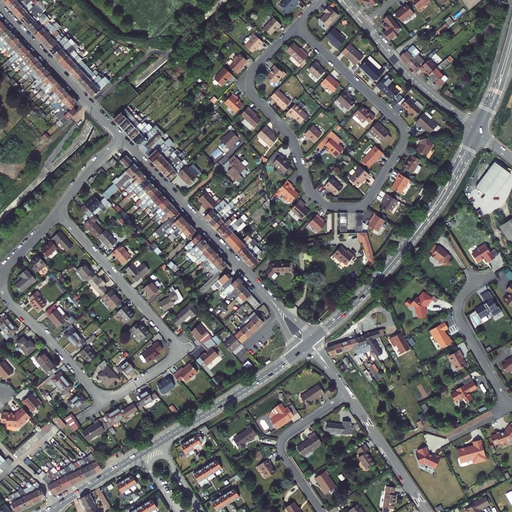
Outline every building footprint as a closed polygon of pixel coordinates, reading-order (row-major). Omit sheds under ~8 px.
[(16,0),(10,6),(14,10),(24,0),(16,0)] [(17,15),(25,8),(33,0),(29,0),(26,3),(24,0),(14,10),(17,15)] [(292,13),(298,7),(297,6),(299,3),(302,0),(301,0),(287,0),(283,5),(288,10),(286,12),(289,15),(291,13),(292,13)] [(427,5),(432,0),(412,0),(420,9),(426,3),(427,5)] [(412,17),(417,13),(409,3),(404,7),(402,9),(401,9),(397,12),(403,19),(407,20),(407,18),(410,15),(412,17)] [(27,10),(25,8),(17,15),(21,19),(35,6),(33,4),(27,10)] [(21,19),(25,23),(40,9),(43,7),(40,4),(37,7),(36,5),(35,6),(21,19)] [(329,25),(340,14),(331,6),(327,11),(329,12),(323,19),(329,25)] [(29,27),(40,16),(44,13),(40,9),(25,23),(29,27)] [(32,31),(47,17),(48,16),(46,14),(41,18),(40,16),(29,27),(32,31)] [(398,33),(403,28),(392,15),(386,19),(388,21),(392,27),(389,29),(386,32),(392,40),(399,35),(398,33)] [(36,35),(51,21),(47,17),(32,31),(36,35)] [(282,24),(275,17),(265,27),(266,28),(269,31),(272,34),(279,26),(280,27),(282,24)] [(53,24),(51,21),(36,35),(40,39),(51,28),(56,24),(55,23),(53,24)] [(440,32),(442,35),(452,27),(449,24),(440,32)] [(0,37),(9,29),(5,25),(0,30),(0,37)] [(53,31),(51,28),(40,39),(44,43),(59,29),(58,27),(53,31)] [(348,39),(335,28),(328,36),(332,40),(334,41),(333,42),(339,48),(348,39)] [(0,44),(13,33),(9,29),(0,37),(0,40),(1,41),(0,41),(0,44)] [(59,29),(44,43),(48,47),(60,35),(59,33),(61,31),(59,29)] [(17,37),(13,33),(0,44),(0,45),(2,47),(5,45),(6,47),(17,37)] [(61,34),(60,35),(48,47),(51,51),(59,43),(58,41),(60,39),(62,39),(64,37),(61,34)] [(59,43),(51,51),(55,54),(71,39),(68,35),(59,43)] [(255,53),(258,50),(261,47),(262,48),(266,43),(258,35),(253,40),(251,38),(250,38),(246,42),(249,45),(248,46),(255,53)] [(13,48),(20,41),(17,37),(6,47),(0,52),(4,56),(13,48)] [(55,54),(58,58),(74,44),(77,41),(73,37),(71,39),(55,54)] [(13,55),(24,45),(20,41),(13,48),(15,51),(12,54),(13,55)] [(295,43),(287,51),(302,64),(310,56),(304,50),(303,51),(301,49),(295,43)] [(365,56),(351,43),(344,51),(350,57),(355,62),(357,65),(365,56)] [(74,44),(58,58),(62,62),(76,50),(78,48),(74,44)] [(28,49),(24,45),(13,55),(8,60),(10,62),(16,56),(18,58),(28,49)] [(415,45),(402,56),(404,58),(410,64),(418,56),(414,53),(419,49),(415,45)] [(31,53),(28,49),(18,58),(22,62),(31,53)] [(430,57),(437,51),(435,49),(428,55),(430,57)] [(62,62),(66,67),(80,54),(76,50),(62,62)] [(70,71),(84,58),(82,57),(86,52),(84,50),(80,54),(66,67),(70,71)] [(35,57),(31,53),(22,62),(15,68),(17,70),(20,68),(21,70),(35,57)] [(242,70),(245,68),(250,61),(243,55),(241,57),(240,56),(236,60),(238,61),(233,67),(241,75),(244,71),(242,70)] [(425,61),(419,55),(418,56),(410,64),(416,70),(425,61)] [(387,69),(384,67),(381,70),(374,63),(377,61),(371,56),(362,66),(374,77),(373,78),(376,81),(378,79),(383,73),(387,69)] [(31,68),(39,61),(35,57),(21,70),(25,74),(31,68)] [(70,71),(74,75),(85,64),(86,63),(89,60),(86,57),(84,58),(70,71)] [(431,58),(422,67),(425,70),(426,69),(431,74),(438,67),(439,66),(431,58)] [(449,58),(441,64),(444,68),(452,62),(449,58)] [(43,65),(39,61),(31,68),(34,70),(25,79),(27,80),(33,75),(43,65)] [(381,70),(384,67),(377,61),(374,63),(381,70)] [(318,62),(310,70),(320,79),(326,71),(320,66),(321,65),(318,62)] [(78,79),(89,68),(85,64),(74,75),(78,79)] [(47,70),(43,65),(33,75),(37,79),(47,70)] [(274,70),(271,73),(268,77),(276,84),(282,77),(284,79),(286,76),(276,66),(273,69),(274,70)] [(374,77),(362,66),(361,67),(373,78),(374,77)] [(438,83),(446,76),(441,71),(438,67),(431,74),(438,83)] [(78,79),(82,83),(93,73),(89,68),(78,79)] [(230,71),(227,68),(217,79),(220,82),(230,71)] [(38,86),(51,74),(47,70),(37,79),(39,82),(37,84),(36,84),(34,86),(36,88),(38,86)] [(93,73),(82,83),(85,87),(98,76),(97,75),(99,73),(96,70),(93,73)] [(230,71),(220,82),(225,86),(231,80),(232,81),(236,76),(230,71)] [(45,87),(54,78),(51,74),(38,86),(40,89),(43,85),(45,87)] [(389,93),(395,98),(401,91),(392,82),(394,80),(393,79),(394,79),(389,74),(378,85),(388,94),(389,93)] [(438,83),(442,86),(450,78),(447,74),(446,76),(438,83)] [(85,87),(89,92),(102,80),(98,75),(98,76),(85,87)] [(330,75),(322,84),(328,88),(329,87),(335,92),(342,84),(338,81),(337,81),(330,75)] [(94,96),(106,84),(110,80),(106,76),(102,80),(89,92),(94,96)] [(42,98),(58,82),(54,78),(45,87),(38,93),(42,98)] [(62,86),(58,82),(42,98),(41,98),(43,100),(45,99),(47,100),(48,99),(62,86)] [(94,96),(98,100),(110,88),(106,84),(94,96)] [(66,90),(62,86),(48,99),(52,103),(66,90)] [(353,94),(347,89),(338,99),(350,109),(357,102),(353,99),(350,96),(352,95),(353,94)] [(56,107),(70,94),(66,90),(52,103),(56,107)] [(292,102),(279,90),(272,98),(280,104),(285,110),(292,102)] [(59,112),(73,98),(70,94),(56,107),(55,108),(59,112)] [(245,106),(242,103),(239,100),(240,99),(235,95),(226,104),(237,114),(245,106)] [(415,103),(409,97),(403,104),(409,110),(412,113),(411,114),(415,117),(422,109),(424,106),(418,100),(415,103)] [(73,107),(78,103),(73,98),(59,112),(57,113),(59,115),(49,124),(52,127),(60,120),(73,107)] [(294,117),(297,119),(302,124),(309,116),(303,110),(305,107),(299,101),(287,114),(292,119),(294,118),(294,117)] [(363,106),(355,114),(365,123),(368,120),(371,122),(376,117),(370,111),(370,112),(366,109),(363,106)] [(78,112),(73,107),(60,120),(64,125),(78,112)] [(254,113),(254,112),(250,108),(242,116),(256,128),(262,121),(258,117),(254,113)] [(122,126),(134,115),(128,109),(116,120),(122,126)] [(136,113),(134,115),(122,126),(126,130),(138,119),(140,117),(136,113)] [(217,113),(213,117),(217,121),(221,117),(217,113)] [(435,121),(426,113),(417,121),(420,124),(421,124),(421,123),(425,127),(428,129),(429,129),(432,132),(438,125),(434,122),(435,121)] [(138,119),(126,130),(130,135),(140,126),(142,124),(138,119)] [(391,132),(379,121),(370,131),(376,137),(377,136),(378,135),(384,140),(387,143),(393,137),(390,134),(391,132)] [(316,142),(324,134),(314,125),(306,134),(309,137),(310,136),(316,142)] [(130,135),(134,140),(142,133),(145,129),(144,128),(143,129),(140,126),(130,135)] [(279,140),(276,137),(272,133),(273,133),(267,127),(259,136),(272,148),(279,140)] [(156,128),(146,137),(139,144),(147,153),(152,148),(164,138),(156,128)] [(235,145),(241,140),(233,131),(226,138),(225,137),(222,140),(223,141),(222,141),(224,143),(221,145),(221,147),(224,150),(225,150),(228,148),(231,151),(236,146),(235,145)] [(333,138),(340,144),(343,141),(333,131),(329,135),(333,139),(333,138)] [(46,133),(42,136),(47,141),(51,138),(46,133)] [(134,140),(139,144),(146,137),(142,133),(134,140)] [(333,139),(329,135),(319,147),(322,150),(326,146),(327,146),(329,148),(333,152),(332,153),(338,158),(345,149),(340,144),(333,138),(333,139)] [(433,146),(431,137),(420,139),(421,144),(421,145),(420,147),(419,146),(417,150),(426,156),(433,146)] [(156,163),(171,148),(167,143),(156,153),(152,148),(147,153),(156,163)] [(177,143),(171,148),(156,163),(160,167),(172,156),(170,154),(179,146),(177,143)] [(371,167),(376,161),(381,155),(383,156),(385,153),(377,146),(363,160),(371,167)] [(119,177),(119,178),(104,192),(106,193),(105,194),(108,197),(123,183),(140,167),(127,152),(121,158),(129,167),(127,169),(128,169),(119,177)] [(422,159),(414,154),(412,158),(411,158),(406,166),(414,171),(419,164),(422,159)] [(172,156),(160,167),(164,171),(176,160),(172,156)] [(292,167),(288,163),(286,161),(287,160),(282,156),(277,161),(274,164),(277,166),(276,167),(280,171),(281,170),(286,174),(292,167)] [(112,167),(117,162),(112,157),(107,162),(112,167)] [(179,157),(176,160),(164,171),(168,176),(184,162),(179,157)] [(248,168),(238,158),(237,158),(233,163),(232,164),(234,166),(230,171),(239,181),(244,176),(241,174),(248,168)] [(168,176),(173,181),(180,174),(188,166),(184,162),(168,176)] [(511,173),(498,163),(479,187),(492,197),(511,173)] [(186,179),(188,181),(191,185),(199,178),(199,177),(202,174),(194,166),(191,169),(188,166),(180,174),(185,180),(186,179)] [(126,185),(128,186),(144,171),(140,167),(123,183),(125,186),(126,185)] [(371,175),(362,167),(354,176),(362,183),(363,182),(366,179),(367,180),(371,175)] [(96,173),(93,176),(97,180),(105,172),(101,168),(95,173),(96,173)] [(134,188),(148,175),(144,171),(128,186),(126,188),(128,190),(133,186),(134,188)] [(403,193),(411,179),(401,173),(397,179),(398,180),(393,187),(403,193)] [(92,175),(89,178),(94,183),(97,180),(93,176),(92,175)] [(152,180),(148,175),(134,188),(131,191),(132,192),(133,193),(136,190),(139,193),(152,180)] [(362,183),(354,176),(351,179),(359,186),(362,183)] [(345,188),(334,178),(326,187),(329,191),(330,189),(333,192),(337,196),(345,188)] [(97,180),(94,183),(100,189),(103,186),(97,180)] [(152,180),(139,193),(142,197),(156,184),(152,180)] [(300,195),(296,191),(293,188),(294,187),(289,181),(277,194),(281,198),(284,194),(288,198),(287,199),(290,203),(291,201),(293,203),(300,195)] [(143,200),(144,202),(160,188),(156,184),(142,197),(138,201),(140,203),(143,200)] [(151,204),(164,192),(160,188),(144,202),(142,204),(145,206),(149,202),(151,204)] [(152,207),(154,209),(168,196),(164,192),(151,204),(147,207),(149,210),(152,207)] [(201,199),(205,203),(208,206),(206,207),(211,213),(221,204),(209,192),(205,196),(202,198),(201,199)] [(392,213),(400,200),(388,193),(384,199),(387,201),(386,203),(383,208),(392,213)] [(105,194),(100,198),(96,194),(86,203),(93,211),(103,202),(106,205),(111,200),(108,197),(105,194)] [(168,196),(154,209),(153,210),(155,212),(158,209),(160,211),(172,200),(168,196)] [(162,217),(175,204),(172,200),(160,211),(157,214),(159,216),(160,215),(162,217)] [(211,221),(229,205),(225,200),(221,204),(211,213),(207,217),(211,221)] [(308,205),(302,200),(293,210),(304,220),(311,212),(306,207),(308,205)] [(93,218),(87,223),(100,237),(102,236),(106,231),(97,221),(100,218),(93,211),(86,203),(83,206),(93,218)] [(166,218),(167,219),(179,208),(175,204),(162,217),(159,220),(161,221),(164,219),(166,218)] [(233,209),(229,205),(211,221),(215,226),(233,209)] [(179,208),(167,219),(157,229),(161,234),(166,229),(183,213),(179,208)] [(219,230),(230,220),(229,218),(233,215),(232,213),(235,211),(233,209),(215,226),(219,230)] [(188,217),(183,213),(166,229),(168,231),(171,229),(173,231),(174,230),(188,217)] [(219,230),(224,235),(237,223),(240,220),(239,218),(241,216),(238,213),(230,220),(219,230)] [(381,232),(387,220),(377,214),(374,220),(375,220),(373,223),(371,226),(381,232)] [(323,220),(324,219),(319,215),(307,227),(311,231),(314,227),(320,233),(328,225),(325,222),(323,220)] [(181,232),(192,222),(188,217),(174,230),(178,235),(181,232)] [(511,242),(511,221),(502,228),(511,242)] [(196,226),(192,222),(181,232),(185,237),(189,233),(196,226)] [(227,239),(233,234),(241,227),(237,223),(224,235),(227,239)] [(196,226),(189,233),(193,238),(200,231),(196,226)] [(106,231),(102,236),(113,248),(120,241),(109,229),(106,231)] [(188,251),(190,250),(205,236),(200,231),(193,238),(187,243),(190,247),(187,250),(188,251)] [(62,232),(53,241),(53,242),(58,247),(62,244),(69,252),(75,247),(62,232)] [(366,232),(363,232),(357,233),(360,242),(363,241),(371,265),(376,260),(366,232)] [(227,239),(232,244),(237,238),(233,234),(227,239)] [(250,235),(243,241),(236,248),(240,253),(254,239),(250,235)] [(195,252),(209,240),(205,236),(190,250),(194,254),(195,252)] [(236,248),(243,241),(239,236),(237,238),(232,244),(233,245),(236,248)] [(254,239),(240,253),(245,258),(261,243),(256,238),(254,239)] [(195,252),(199,257),(213,244),(209,240),(195,252)] [(58,247),(53,242),(43,250),(50,258),(60,249),(58,247)] [(261,243),(245,258),(248,261),(262,249),(260,247),(263,244),(262,242),(261,243)] [(127,247),(125,244),(115,253),(118,257),(120,256),(127,264),(135,256),(127,247)] [(213,244),(199,257),(201,260),(203,258),(205,260),(217,249),(213,244)] [(475,253),(475,255),(479,263),(487,258),(490,262),(497,258),(493,251),(492,252),(487,244),(480,248),(480,250),(475,253)] [(343,245),(335,254),(344,262),(345,261),(348,264),(356,255),(352,251),(351,253),(348,251),(343,245)] [(445,265),(451,264),(451,262),(451,261),(452,261),(453,260),(452,255),(451,255),(450,255),(450,254),(445,251),(446,250),(447,249),(441,245),(440,246),(436,251),(433,249),(431,251),(433,253),(434,254),(434,256),(436,258),(438,258),(439,257),(441,259),(441,263),(445,263),(445,265)] [(268,249),(265,246),(262,249),(248,261),(252,266),(253,265),(256,267),(261,262),(259,260),(264,255),(262,254),(268,249)] [(206,266),(221,253),(217,249),(205,260),(199,265),(201,266),(204,264),(206,266)] [(225,257),(221,253),(206,266),(203,269),(205,271),(209,267),(212,269),(225,257)] [(34,264),(32,266),(37,272),(47,263),(40,255),(33,262),(34,264)] [(225,257),(212,269),(214,272),(220,266),(221,268),(228,261),(225,257)] [(129,269),(139,280),(157,265),(151,259),(144,265),(139,259),(129,269)] [(200,287),(205,292),(233,265),(228,261),(221,268),(200,287)] [(291,271),(291,261),(273,261),(270,264),(272,266),(267,270),(272,275),(277,270),(282,270),(287,270),(287,271),(291,271)] [(88,279),(91,282),(98,276),(87,264),(79,271),(87,279),(87,280),(88,280),(88,279)] [(230,268),(225,274),(228,277),(234,272),(230,268)] [(23,292),(35,282),(36,282),(37,282),(37,281),(37,280),(28,270),(22,276),(25,279),(18,285),(23,292)] [(236,278),(226,287),(217,295),(218,296),(222,293),(223,295),(231,288),(233,290),(242,281),(245,279),(240,274),(236,278)] [(222,284),(226,287),(236,278),(232,274),(222,284)] [(91,282),(104,298),(105,297),(110,293),(105,287),(108,285),(102,278),(101,280),(98,276),(91,282)] [(154,281),(146,288),(154,296),(161,289),(159,287),(162,284),(159,281),(156,283),(154,281)] [(242,281),(233,290),(228,294),(230,296),(235,292),(237,295),(240,293),(247,286),(242,281)] [(252,292),(247,286),(240,293),(245,299),(247,296),(252,292)] [(162,303),(166,311),(182,301),(185,298),(179,289),(170,294),(172,297),(162,303)] [(124,301),(114,290),(110,293),(105,297),(116,309),(124,301)] [(491,292),(484,297),(488,303),(477,310),(483,318),(492,313),(490,311),(492,310),(496,317),(504,311),(501,306),(500,307),(495,299),(491,292)] [(410,299),(406,303),(410,306),(412,304),(416,308),(417,314),(419,313),(419,318),(425,318),(425,314),(426,314),(428,314),(427,308),(426,309),(425,308),(428,305),(429,306),(434,300),(432,299),(433,298),(430,295),(429,296),(425,293),(422,296),(419,298),(418,297),(413,302),(410,299)] [(36,306),(44,300),(39,294),(32,300),(35,303),(34,304),(36,306)] [(49,306),(44,300),(36,306),(38,308),(38,309),(41,313),(49,306)] [(181,325),(191,316),(191,315),(193,313),(193,314),(195,316),(201,311),(194,303),(175,319),(181,325)] [(137,316),(128,306),(118,314),(121,317),(123,315),(129,322),(137,316)] [(58,311),(55,307),(48,313),(57,323),(65,315),(60,309),(58,311)] [(260,325),(268,317),(262,311),(259,314),(255,309),(250,314),(260,325)] [(66,316),(65,315),(57,323),(61,328),(67,322),(72,327),(73,326),(79,321),(75,316),(73,318),(69,314),(66,316)] [(250,314),(244,319),(247,322),(254,330),(260,325),(250,314)] [(2,319),(0,317),(0,316),(0,324),(4,330),(12,324),(5,316),(2,319)] [(447,321),(432,330),(437,339),(438,339),(439,338),(440,341),(444,347),(454,342),(451,336),(450,337),(446,330),(450,328),(447,321)] [(254,330),(247,322),(241,328),(248,335),(254,330)] [(141,326),(139,324),(133,329),(136,332),(143,340),(152,332),(144,323),(141,326)] [(12,324),(4,330),(7,333),(5,335),(11,342),(17,336),(14,333),(18,331),(12,324)] [(213,337),(201,324),(194,331),(205,343),(213,337)] [(75,329),(73,326),(72,327),(68,331),(70,333),(67,336),(73,343),(80,337),(74,330),(75,329)] [(248,335),(241,328),(236,332),(243,340),(248,335)] [(379,331),(365,335),(369,343),(372,345),(375,350),(379,357),(384,354),(375,339),(381,337),(381,336),(379,331)] [(404,354),(412,349),(403,332),(392,339),(396,347),(399,345),(404,354)] [(242,341),(235,333),(230,338),(237,346),(242,341)] [(365,335),(358,338),(361,346),(364,348),(368,355),(375,350),(372,345),(369,343),(365,335)] [(27,337),(20,342),(25,349),(34,341),(34,340),(33,341),(31,342),(27,337)] [(86,343),(80,337),(73,343),(79,350),(82,348),(84,350),(91,345),(94,343),(91,339),(86,343)] [(216,348),(220,344),(213,337),(205,343),(210,350),(203,356),(209,364),(221,354),(216,348)] [(237,346),(230,338),(226,342),(233,350),(237,346)] [(358,338),(350,340),(353,349),(361,346),(358,338)] [(155,346),(141,355),(146,361),(148,359),(150,361),(160,354),(159,352),(165,347),(160,340),(154,344),(155,346)] [(342,343),(345,351),(353,349),(350,340),(342,343)] [(39,347),(34,341),(25,349),(30,354),(39,347)] [(337,354),(345,351),(342,343),(335,346),(337,354)] [(95,349),(91,345),(84,350),(83,352),(91,362),(98,355),(93,350),(95,349)] [(337,354),(335,346),(328,348),(327,349),(330,353),(331,353),(333,355),(337,354)] [(461,349),(451,355),(452,358),(452,359),(454,362),(455,363),(459,370),(469,365),(466,360),(465,360),(464,358),(466,357),(461,349)] [(46,353),(44,350),(37,355),(40,359),(38,360),(39,361),(38,362),(40,364),(41,364),(44,367),(45,365),(53,359),(48,352),(46,353)] [(364,363),(359,355),(356,357),(361,366),(364,363)] [(349,357),(344,360),(349,368),(354,366),(349,357)] [(45,365),(54,375),(57,372),(60,369),(58,366),(59,365),(53,359),(45,365)] [(16,371),(6,360),(0,366),(0,368),(3,372),(4,372),(5,374),(4,375),(4,376),(6,378),(8,378),(13,374),(14,375),(16,373),(15,372),(16,371)] [(137,368),(130,360),(122,366),(122,365),(119,368),(124,374),(127,371),(129,374),(137,368)] [(245,364),(248,368),(253,365),(249,360),(245,364)] [(186,369),(185,367),(176,374),(181,381),(185,377),(188,381),(200,372),(193,363),(186,369)] [(107,364),(103,368),(105,370),(100,375),(110,385),(117,379),(119,381),(121,379),(110,366),(109,367),(107,364)] [(380,374),(377,369),(376,370),(374,366),(371,368),(376,376),(380,374)] [(375,380),(368,370),(365,372),(372,382),(375,380)] [(54,375),(52,376),(54,379),(56,378),(61,385),(68,380),(62,372),(60,374),(57,372),(54,375)] [(167,379),(159,384),(165,392),(176,384),(170,376),(167,378),(166,378),(166,379),(167,379)] [(471,378),(461,383),(463,386),(458,389),(459,390),(453,394),(457,401),(462,397),(463,399),(466,398),(468,402),(475,398),(472,394),(470,392),(471,391),(471,392),(479,387),(475,381),(473,382),(471,378)] [(68,380),(61,385),(67,392),(64,394),(67,397),(74,391),(71,388),(74,386),(68,380)] [(319,384),(301,396),(308,406),(313,403),(311,400),(320,394),(322,396),(326,393),(319,384)] [(82,391),(72,400),(78,408),(89,399),(82,391)] [(147,404),(161,396),(157,391),(151,394),(149,391),(141,395),(143,399),(140,401),(144,407),(148,405),(147,404)] [(29,404),(30,403),(36,410),(40,406),(41,407),(43,405),(43,404),(44,403),(35,393),(30,397),(28,397),(25,399),(25,401),(27,404),(29,404)] [(128,407),(132,413),(138,409),(135,403),(128,407)] [(282,403),(277,407),(282,415),(280,416),(278,414),(272,418),(272,419),(278,428),(292,418),(292,417),(295,415),(290,408),(289,407),(286,409),(282,403)] [(123,405),(115,410),(120,418),(128,413),(129,415),(132,413),(128,407),(125,409),(123,405)] [(294,405),(290,408),(295,415),(299,412),(294,405)] [(33,416),(25,407),(19,412),(19,413),(18,414),(15,414),(15,413),(6,412),(6,413),(4,413),(3,421),(9,422),(9,425),(18,426),(20,423),(23,426),(27,422),(27,421),(33,416)] [(271,416),(272,418),(278,414),(280,416),(282,415),(277,407),(274,410),(271,412),(271,416)] [(120,418),(115,410),(108,414),(110,418),(107,420),(111,426),(114,424),(113,423),(120,418)] [(69,424),(60,413),(56,416),(66,427),(69,424)] [(76,417),(73,414),(67,419),(70,422),(76,417)] [(111,426),(107,420),(105,416),(97,421),(98,423),(86,430),(91,439),(94,437),(94,436),(99,432),(100,434),(111,427),(111,426)] [(342,424),(329,422),(328,430),(343,432),(343,433),(351,434),(352,432),(353,423),(353,421),(345,420),(345,424),(345,425),(342,425),(342,424)] [(207,424),(202,427),(206,433),(211,430),(207,424)] [(498,434),(493,436),(496,444),(502,442),(502,443),(511,439),(511,424),(507,430),(508,430),(507,431),(506,432),(505,432),(503,433),(502,431),(498,433),(498,434)] [(241,449),(246,445),(244,443),(257,434),(251,425),(247,428),(248,429),(234,439),(241,449)] [(40,429),(44,434),(49,430),(44,426),(40,429)] [(324,443),(316,432),(310,437),(311,439),(308,441),(309,442),(307,444),(306,442),(299,447),(305,456),(309,453),(308,453),(313,449),(314,450),(324,443)] [(198,435),(190,440),(196,448),(198,452),(200,451),(206,447),(198,435)] [(464,448),(459,449),(463,463),(470,461),(470,460),(475,459),(476,463),(489,459),(483,439),(475,441),(476,445),(464,448)] [(196,448),(190,440),(183,444),(188,453),(196,448)] [(24,443),(20,447),(25,451),(29,448),(24,443)] [(371,450),(367,444),(361,448),(365,454),(360,457),(369,469),(377,463),(369,451),(371,450)] [(25,451),(20,447),(15,451),(20,456),(25,451)] [(434,455),(433,455),(430,454),(427,447),(419,451),(420,454),(417,455),(421,465),(426,463),(438,468),(442,457),(435,454),(435,455),(434,455)] [(92,458),(99,471),(104,468),(99,460),(100,459),(94,452),(90,456),(92,458)] [(94,473),(99,471),(92,458),(90,456),(85,458),(87,461),(94,473)] [(270,477),(279,470),(273,462),(274,461),(271,457),(260,465),(262,469),(264,468),(270,477)] [(89,476),(94,473),(87,461),(85,458),(80,461),(82,464),(89,476)] [(218,459),(210,463),(215,472),(223,467),(218,459)] [(84,478),(89,476),(82,464),(80,461),(75,463),(78,466),(84,478)] [(79,481),(84,478),(78,466),(75,463),(70,466),(72,468),(79,481)] [(215,472),(210,463),(203,468),(208,476),(215,472)] [(66,468),(74,483),(79,481),(72,468),(70,466),(66,468)] [(61,470),(63,473),(69,485),(74,483),(66,468),(61,470)] [(203,468),(195,473),(201,481),(208,476),(203,468)] [(64,488),(58,475),(56,473),(52,470),(50,472),(52,473),(50,475),(53,478),(59,490),(64,488)] [(61,470),(56,473),(58,475),(64,488),(69,485),(63,473),(61,470)] [(325,489),(328,494),(338,487),(330,475),(331,474),(328,470),(317,478),(320,482),(321,481),(326,489),(325,489)] [(46,479),(49,482),(54,493),(59,490),(53,478),(50,475),(49,474),(46,479)] [(134,474),(126,479),(131,487),(139,482),(134,474)] [(123,492),(131,487),(126,479),(118,484),(123,492)] [(37,486),(43,498),(48,496),(41,483),(40,482),(39,480),(37,482),(40,485),(37,486)] [(38,501),(43,498),(37,486),(31,481),(28,485),(30,487),(32,488),(38,501)] [(22,493),(29,506),(33,503),(27,491),(26,489),(24,487),(24,486),(21,489),(22,490),(21,492),(22,493)] [(385,507),(397,509),(399,495),(397,495),(398,487),(397,487),(392,486),(389,486),(385,507)] [(30,487),(26,489),(27,491),(33,503),(38,501),(32,488),(30,487)] [(236,488),(228,492),(233,501),(241,496),(236,488)] [(24,508),(29,506),(22,493),(21,492),(16,494),(17,495),(24,508)] [(98,504),(92,492),(82,497),(88,509),(89,509),(90,511),(93,511),(101,508),(98,504)] [(228,492),(221,497),(226,505),(233,501),(228,492)] [(17,495),(16,494),(11,497),(18,511),(24,508),(17,495)] [(483,511),(482,508),(493,503),(489,495),(481,500),(481,501),(478,503),(468,509),(469,511),(483,511)] [(221,497),(213,502),(218,510),(226,505),(221,497)] [(159,507),(153,499),(146,503),(151,511),(159,507)] [(289,511),(300,511),(298,509),(299,508),(294,501),(286,507),(289,511)] [(151,511),(146,503),(139,508),(141,511),(151,511)]
